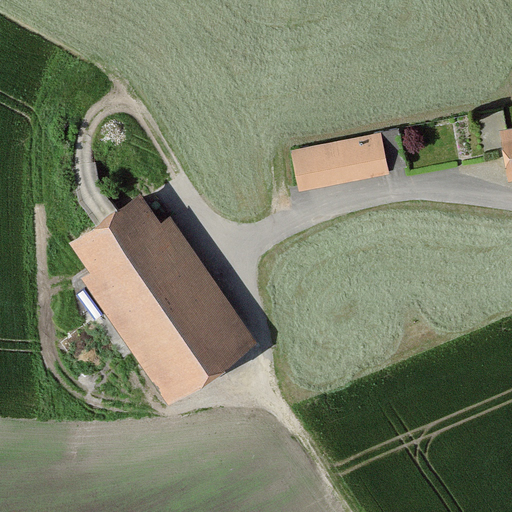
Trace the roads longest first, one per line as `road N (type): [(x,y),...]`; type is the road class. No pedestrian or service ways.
road 1 (residential): [(219,257),(347,200),(438,190),(511,203)]
road 2 (track): [(177,175),(104,64),(0,3)]
